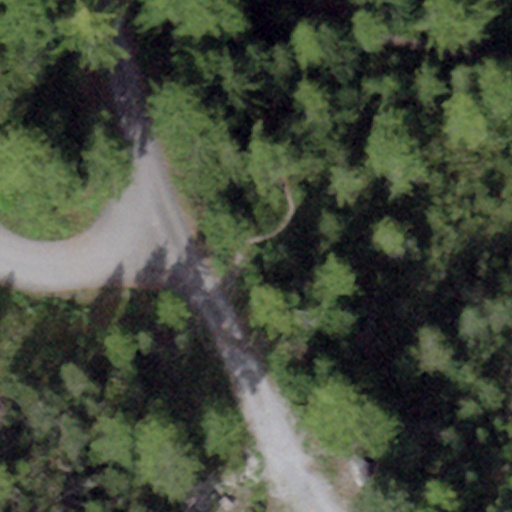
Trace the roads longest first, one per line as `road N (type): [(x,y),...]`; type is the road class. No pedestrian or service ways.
road 1 (track): [(0,254),(54,270),(132,247),(151,220),(139,122),(109,0)]
road 2 (track): [(151,220),(185,244),(297,487),(322,511)]
